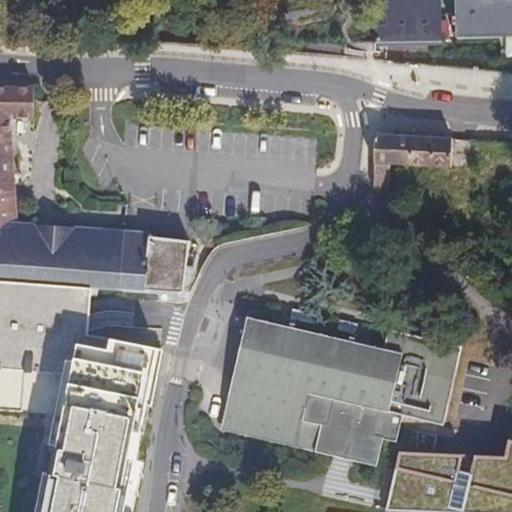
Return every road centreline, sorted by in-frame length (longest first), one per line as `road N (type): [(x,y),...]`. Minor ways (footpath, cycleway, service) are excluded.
road 1 (residential): [(154,511),(163,430),(213,268),(333,225),(346,192),(352,119),(339,86)]
road 2 (secondary): [(339,86),(0,67)]
road 3 (secondary): [(511,115),(339,86)]
road 4 (unknown): [(41,84),(44,209)]
